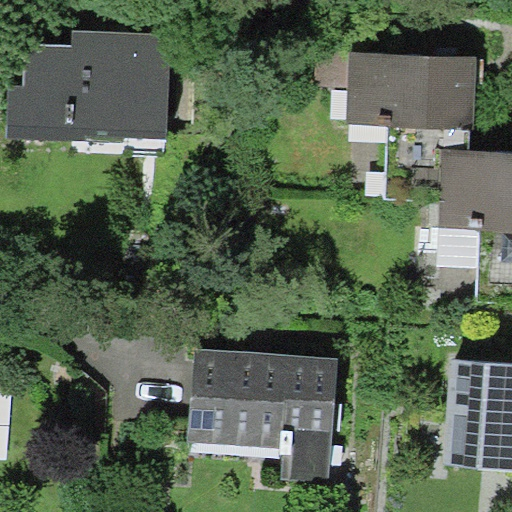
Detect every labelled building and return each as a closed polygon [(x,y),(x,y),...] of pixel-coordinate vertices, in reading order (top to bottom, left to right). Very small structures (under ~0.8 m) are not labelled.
[(81,52),(20,53),(21,139),(176,136),(175,33),(81,34),(81,52)] [(479,63),(353,57),(350,129),(475,135),(479,63)] [(511,157),(447,155),(444,232),(511,234),(511,157)] [(335,363),(206,353),(200,430),(329,440),(335,363)] [(511,366),(457,363),(450,468),(511,472),(511,366)]
